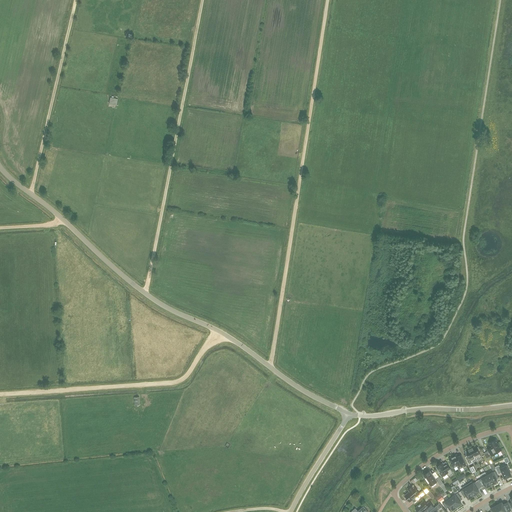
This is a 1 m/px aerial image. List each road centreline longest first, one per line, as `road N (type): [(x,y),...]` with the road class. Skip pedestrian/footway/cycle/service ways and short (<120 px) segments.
road 1 (unclassified): [(349,414),(159,302),(0,167)]
road 2 (track): [(270,368),(327,0)]
road 3 (track): [(144,291),(201,0)]
road 4 (track): [(218,330),(183,379),(0,394)]
road 5 (track): [(463,241),(500,0)]
road 6 (track): [(30,192),(74,0)]
road 7 (residential): [(507,428),(457,443),(420,466),(393,492),(406,511)]
